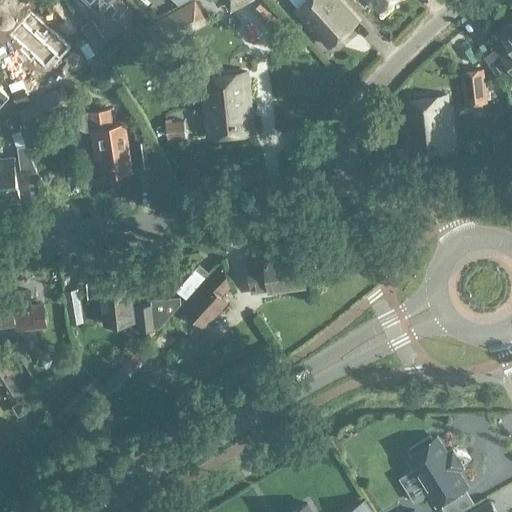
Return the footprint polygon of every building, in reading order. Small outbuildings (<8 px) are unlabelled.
[(109,0),(108,0),(91,0),(108,15),(114,9),(109,0)] [(195,0),(194,0),(140,28),(152,50),(206,21),(195,0)] [(357,20),(339,0),(304,0),(296,8),(330,45),(357,20)] [(371,0),(380,9),(390,0),(371,0)] [(30,12),(8,35),(21,47),(18,51),(30,62),(34,59),(45,69),(55,57),(59,60),(70,48),(30,12)] [(93,19),(82,26),(89,35),(97,48),(107,41),(93,19)] [(511,20),(499,30),(506,40),(495,48),(499,54),(511,71),(511,20)] [(109,69),(103,60),(94,66),(100,76),(109,69)] [(488,103),(484,68),(461,71),(465,105),(488,103)] [(248,71),(201,76),(207,136),(254,131),(248,71)] [(0,106),(10,96),(0,86),(0,106)] [(64,108),(54,90),(20,110),(30,128),(64,108)] [(447,95),(402,100),(408,154),(453,149),(447,95)] [(191,97),(191,111),(203,111),(203,97),(191,97)] [(111,108),(87,111),(78,113),(80,129),(85,131),(96,129),(103,175),(133,170),(126,123),(114,125),(111,108)] [(165,119),(167,138),(186,136),(184,120),(172,121),(171,118),(165,119)] [(372,125),(373,138),(385,137),(384,124),(372,125)] [(149,140),(134,142),(138,167),(153,165),(149,140)] [(38,171),(27,144),(18,145),(22,173),(38,171)] [(14,156),(0,158),(0,199),(20,196),(14,156)] [(60,159),(62,177),(67,176),(68,180),(73,179),(72,175),(74,175),(72,158),(60,159)] [(252,290),(306,283),(302,254),(249,262),(252,290)] [(224,261),(182,307),(205,328),(229,301),(222,295),(232,285),(231,284),(224,261)] [(172,287),(186,298),(205,276),(192,265),(172,287)] [(137,305),(132,306),(131,298),(128,272),(99,275),(100,280),(86,281),(88,297),(102,295),(105,324),(137,321),(138,330),(156,328),(156,327),(161,327),(182,305),(181,296),(153,299),(153,303),(137,305)] [(43,304),(31,306),(29,289),(0,292),(0,322),(32,319),(33,326),(45,325),(43,304)] [(135,362),(147,354),(141,345),(128,353),(135,362)] [(19,346),(12,351),(29,377),(36,373),(19,346)] [(3,368),(0,370),(0,380),(13,400),(30,389),(16,368),(15,369),(11,363),(3,368)] [(478,419),(493,409),(467,372),(452,383),(478,419)] [(105,398),(119,381),(110,374),(96,391),(105,398)] [(412,453),(407,456),(436,504),(467,484),(457,469),(463,466),(452,449),(447,452),(437,437),(433,440),(430,435),(409,448),(412,453)] [(370,511),(363,500),(344,511),(370,511)] [(496,511),(489,500),(468,511),(496,511)] [(312,511),(307,503),(291,511),(312,511)]
